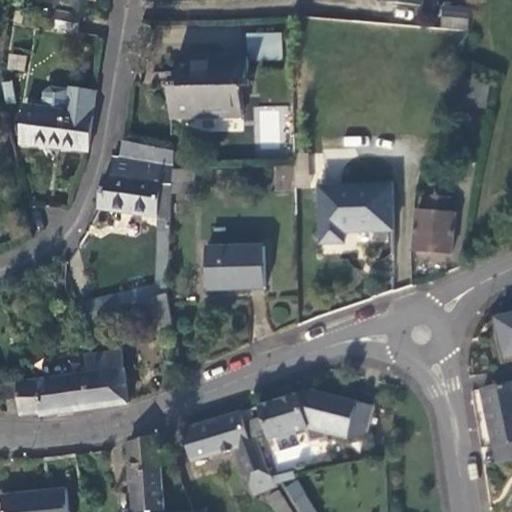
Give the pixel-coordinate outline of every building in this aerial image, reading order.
[(378,0),(378,2),(418,9),(419,0),(378,0)] [(437,24),(462,25),(464,4),(438,3),(437,24)] [(75,29),(77,11),(51,8),(49,26),(75,29)] [(245,34),(245,57),(245,60),(280,60),(280,34),(245,34)] [(245,57),(172,57),(172,79),(165,79),(165,86),(169,86),(169,111),(189,112),(189,115),(238,115),(238,85),(245,85),(245,60),(245,57)] [(484,85),(449,79),(441,101),(481,107),(484,85)] [(94,90),(66,86),(64,108),(62,108),(58,146),(86,149),(94,90)] [(19,142),(58,146),(62,108),(23,104),(19,142)] [(109,171),(104,170),(97,205),(129,210),(133,175),(129,174),(132,159),(139,159),(142,142),(120,139),(118,155),(112,154),(109,171)] [(159,180),(169,181),(170,165),(170,146),(142,142),(139,159),(132,159),(129,174),(133,175),(129,210),(154,214),(159,180)] [(292,165),(273,164),(272,189),(291,190),(292,165)] [(189,191),(191,166),(170,165),(169,181),(168,190),(189,191)] [(154,214),(154,216),(167,218),(168,190),(169,181),(159,180),(154,214)] [(389,183),(317,187),(321,244),(344,242),(343,230),(391,228),(389,183)] [(447,250),(450,208),(438,208),(439,193),(427,192),(426,207),(413,206),(410,247),(447,250)] [(154,216),(154,231),(166,233),(167,218),(154,216)] [(150,280),(72,303),(79,312),(163,289),(166,233),(154,231),(150,280)] [(261,249),(204,249),(203,289),(260,290),(261,249)] [(150,324),(167,319),(163,289),(79,312),(83,325),(132,312),(135,323),(149,319),(150,324)] [(511,350),(511,311),(491,317),(496,335),(502,334),(507,352),(511,350)] [(92,344),(135,336),(133,327),(90,335),(92,344)] [(81,355),(84,373),(120,367),(118,359),(129,357),(127,346),(81,355)] [(126,400),(120,367),(84,373),(81,373),(87,408),(126,400)] [(17,409),(19,412),(37,415),(39,417),(87,408),(81,373),(32,382),(0,381),(7,408),(17,409)] [(502,442),(505,459),(511,457),(511,379),(477,389),(487,445),(502,442)] [(308,386),(257,404),(270,438),(307,422),(325,422),(326,422),(342,430),(361,434),(372,403),(308,386)] [(257,404),(239,411),(244,423),(254,419),(259,432),(254,436),(256,443),(270,438),(257,404)] [(252,491),(274,483),(269,472),(263,460),(256,443),(254,436),(249,438),(244,423),(239,411),(180,428),(189,460),(233,446),(243,474),(246,473),(252,491)] [(325,428),(325,422),(307,422),(311,433),(325,428)] [(162,508),(154,434),(125,441),(124,443),(129,510),(162,508)] [(487,445),(491,461),(505,459),(502,442),(487,445)] [(190,472),(179,477),(186,497),(198,492),(190,472)] [(316,511),(298,481),(284,488),(298,511),(316,511)] [(0,490),(0,511),(62,511),(60,485),(0,490)] [(280,511),(296,511),(280,486),(269,493),(280,511)]
